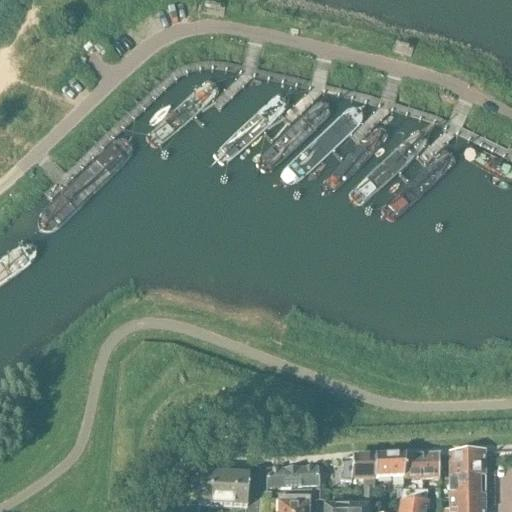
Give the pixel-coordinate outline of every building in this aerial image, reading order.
[(145,141),(159,156),(232,86),(218,71),(145,141)] [(268,93),(254,79),(179,148),(192,163),(268,93)] [(220,151),(233,165),(302,101),(289,87),(220,151)] [(340,112),(323,95),(246,168),(263,185),(340,112)] [(271,187),(285,201),(372,119),(358,104),(271,187)] [(407,128),(393,112),(306,191),(321,206),(407,128)] [(367,184),(379,197),(441,137),(429,124),(367,184)] [(125,129),(36,218),(54,236),(142,146),(125,129)] [(471,150),(457,136),(401,190),(415,205),(471,150)] [(511,181),(511,163),(475,145),(467,160),(511,181)] [(0,283),(44,254),(31,235),(0,255),(0,283)] [(468,480),(485,479),(485,454),(467,455),(468,480)] [(468,480),(467,455),(449,456),(449,480),(465,480),(468,480)] [(406,458),(404,481),(408,481),(408,483),(441,481),(440,457),(406,458)] [(376,460),(375,482),(404,481),(406,458),(376,460)] [(353,482),(363,482),(363,490),(376,490),(375,482),(376,460),(343,461),(343,484),(353,484),(353,482)] [(258,511),(260,496),(261,473),(261,470),(249,469),(248,479),(201,476),(201,480),(192,479),(191,488),(183,488),(180,511),(199,511),(199,509),(226,511),(258,511)] [(315,490),(315,499),(315,503),(325,503),(323,470),(261,473),(260,496),(268,495),(267,492),(285,492),(315,490)] [(484,511),(485,479),(468,480),(465,480),(465,511),(484,511)] [(465,511),(465,480),(449,480),(448,511),(465,511)] [(376,490),(363,490),(363,504),(366,504),(376,504),(376,490)] [(286,501),(285,494),(285,492),(267,492),(268,495),(271,495),(271,502),(286,501)] [(307,511),(308,499),(312,499),(312,493),(285,494),(286,501),(271,502),(271,495),(268,495),(260,496),(258,511),(307,511)] [(426,511),(427,505),(426,505),(426,494),(402,494),(399,511),(426,511)]
